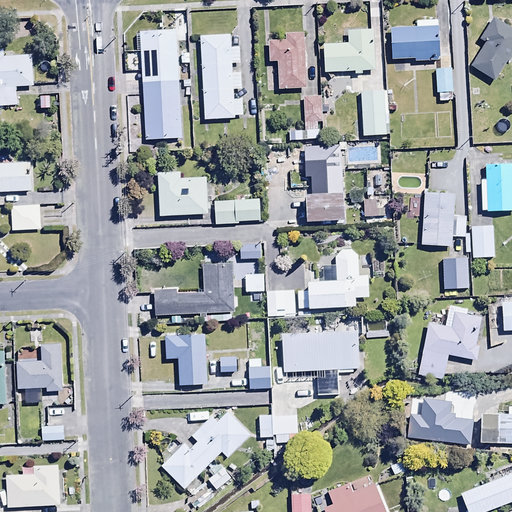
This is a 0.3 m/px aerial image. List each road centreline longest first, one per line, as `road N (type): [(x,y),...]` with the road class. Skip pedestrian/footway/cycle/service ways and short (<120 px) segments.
road 1 (unclassified): [(86,0),(101,293)]
road 2 (unclassified): [(101,293),(112,511)]
